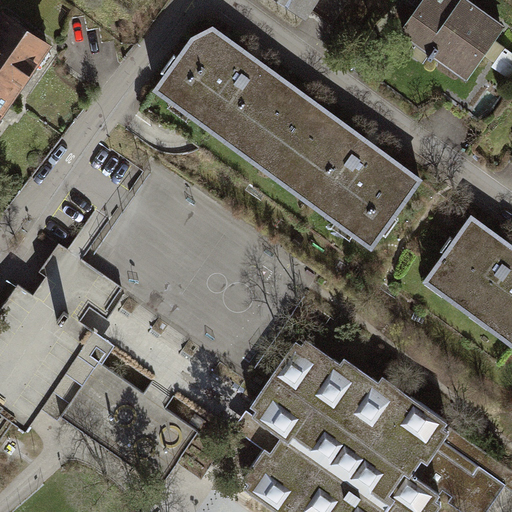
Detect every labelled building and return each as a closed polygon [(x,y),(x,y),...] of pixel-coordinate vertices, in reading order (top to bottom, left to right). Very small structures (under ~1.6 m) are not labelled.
[(295,0),(308,8),(313,0),(295,0)] [(348,0),(313,0),(308,8),(333,24),(348,0)] [(501,29),(462,0),(422,0),(401,29),(417,41),(420,37),(433,47),(426,57),(430,59),(435,53),(466,76),(501,29)] [(8,17),(4,14),(0,19),(0,111),(32,67),(40,66),(50,52),(47,45),(20,26),(16,19),(8,17)] [(252,153),(266,162),(309,105),(245,59),(248,54),(210,27),(193,36),(178,56),(173,52),(159,71),(164,74),(154,88),(170,100),(176,96),(191,106),(189,114),(217,134),(221,129),(235,139),(242,136),(254,145),(252,153)] [(309,105),(266,162),(279,172),(286,168),(297,177),(297,184),(311,195),(307,200),(334,221),(341,217),(356,228),(354,235),(370,247),(380,233),(385,236),(398,218),(393,214),(418,181),(374,147),(371,152),(309,105)] [(511,252),(467,220),(455,237),(450,234),(440,248),(445,252),(433,269),(452,282),(444,293),(470,312),(476,304),(493,316),(488,324),(511,341),(511,252)] [(35,270),(41,274),(87,306),(99,314),(119,286),(55,242),(35,270)] [(77,326),(87,306),(41,274),(32,294),(52,307),(55,303),(69,313),(66,317),(77,326)] [(32,294),(18,284),(0,309),(0,440),(18,414),(24,418),(85,331),(77,326),(66,317),(69,313),(62,308),(55,303),(52,307),(32,294)] [(251,404),(257,408),(391,501),(443,426),(447,420),(382,375),(379,381),(344,357),(340,362),(306,339),(302,344),(296,340),(251,404)] [(98,361),(61,415),(162,485),(199,431),(166,408),(175,395),(162,387),(152,380),(144,392),(98,361)] [(448,429),(443,426),(391,501),(257,408),(252,415),(265,423),(257,434),(253,440),(264,447),(243,476),(249,481),(245,486),(282,511),(434,511),(441,502),(436,498),(443,488),(453,495),(449,501),(465,511),(485,511),(506,483),(503,481),(511,469),(450,427),(448,429)]
